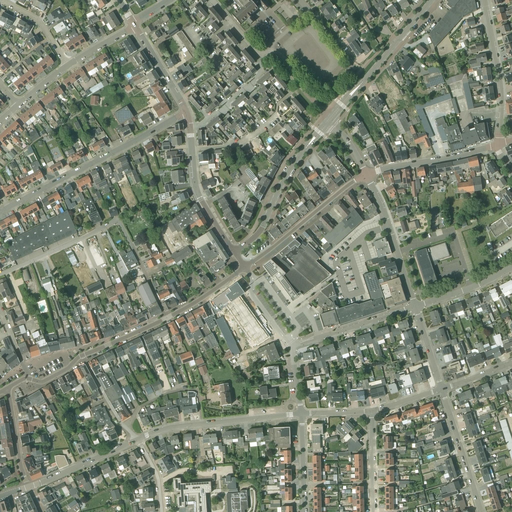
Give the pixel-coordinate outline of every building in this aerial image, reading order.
[(31,6),(37,9),(42,0),(41,0),(33,0),(34,0),(31,6)] [(42,0),(37,9),(43,12),(46,6),(48,8),(51,2),(48,1),(47,3),(42,0)] [(107,4),(103,0),(101,0),(96,4),(98,7),(95,9),(97,12),(103,8),(103,7),(107,4)] [(233,0),(241,9),(232,16),(240,25),(247,20),(251,24),(255,21),(252,18),(251,16),(258,10),(256,6),(259,3),(266,11),(269,8),(270,7),(267,5),(269,3),(266,0),(233,0)] [(367,17),(370,22),(378,17),(376,14),(375,15),(371,9),(367,0),(360,0),(364,8),(362,10),(364,13),(363,14),(366,17),(367,17)] [(382,2),(381,0),(378,0),(377,0),(379,3),(377,4),(374,0),(372,2),(376,9),(380,15),(385,22),(390,19),(385,11),(383,13),(382,11),(383,11),(383,9),(386,7),(382,2)] [(398,0),(397,1),(403,10),(409,6),(405,0),(398,0)] [(460,0),(454,8),(453,7),(451,8),(429,35),(433,44),(434,49),(462,19),(477,11),(474,0),(460,0)] [(460,0),(445,0),(448,3),(447,5),(451,8),(453,7),(454,8),(460,0)] [(332,18),(333,20),(337,17),(330,8),(333,6),(330,2),(319,10),(322,14),(323,13),(325,16),(324,17),(327,21),(332,18)] [(203,10),(202,9),(200,7),(198,4),(194,7),(197,10),(194,12),(197,15),(203,10)] [(392,17),(397,14),(395,10),(393,6),(387,9),(392,17)] [(504,10),(503,8),(495,10),(495,11),(495,12),(495,13),(496,13),(496,16),(505,14),(505,13),(511,10),(511,7),(504,10)] [(212,8),(211,9),(206,13),(208,16),(209,17),(211,15),(214,17),(217,14),(212,8)] [(58,9),(46,17),(50,22),(53,20),(55,23),(63,18),(64,17),(66,16),(64,13),(61,14),(58,9)] [(0,21),(4,24),(9,16),(3,14),(5,11),(2,10),(0,13),(0,21)] [(206,13),(204,12),(203,10),(197,15),(200,19),(202,16),(205,19),(208,16),(206,13)] [(498,23),(507,20),(506,17),(511,14),(511,12),(511,10),(505,13),(505,14),(496,16),(498,23)] [(112,13),(104,18),(101,20),(105,25),(106,25),(115,19),(112,13)] [(216,25),(221,21),(222,20),(217,14),(214,17),(216,20),(213,22),(214,23),(216,25)] [(166,15),(144,30),(148,35),(156,30),(160,27),(160,26),(169,20),(166,15)] [(14,19),(9,16),(4,24),(10,27),(9,29),(12,30),(18,18),(15,17),(14,19)] [(336,33),(339,31),(341,30),(342,31),(346,29),(344,25),(342,26),(341,25),(346,21),(345,20),(343,17),(338,21),(331,26),(336,33)] [(21,20),(18,18),(12,30),(14,31),(15,29),(21,32),(25,24),(20,21),(21,20)] [(467,20),(468,27),(475,25),(474,18),(467,20)] [(119,25),(115,19),(106,25),(109,31),(119,25)] [(60,31),(62,35),(68,32),(62,22),(53,28),(57,33),(60,31)] [(210,31),(213,34),(219,29),(216,25),(214,23),(210,26),(213,29),(210,31)] [(31,25),(30,27),(25,24),(21,32),(26,35),(27,33),(30,34),(31,33),(34,26),(31,25)] [(511,24),(508,25),(508,26),(502,27),(499,28),(500,31),(500,32),(501,33),(501,34),(510,32),(509,28),(511,28),(511,24)] [(86,32),(91,40),(98,36),(99,38),(101,36),(98,30),(97,31),(95,27),(86,32)] [(102,27),(98,30),(101,36),(106,33),(102,27)] [(174,27),(167,32),(171,38),(174,36),(173,35),(177,33),(176,31),(174,27)] [(74,29),(71,30),(80,46),(85,43),(81,35),(78,36),(76,34),(74,29)] [(472,34),(473,38),(482,36),(481,35),(482,35),(482,32),(481,32),(480,29),(473,30),(473,29),(464,31),(465,36),(472,34)] [(73,40),(70,41),(74,49),(80,46),(71,30),(68,31),(71,37),(73,40)] [(153,39),(155,41),(158,39),(159,40),(167,36),(165,32),(160,35),(158,31),(152,36),(152,37),(153,39)] [(228,32),(227,33),(222,37),(224,40),(225,40),(228,38),(230,41),(233,38),(228,32)] [(40,38),(38,39),(36,36),(33,37),(31,33),(30,34),(26,42),(29,49),(32,47),(33,47),(42,41),(40,38)] [(222,37),(219,33),(213,39),(216,42),(219,40),(221,43),(224,40),(222,37)] [(511,38),(511,39),(511,36),(502,39),(504,45),(511,42),(511,38)] [(126,49),(133,44),(129,38),(122,42),(126,49)] [(238,44),(233,38),(230,41),(232,43),(230,45),(230,46),(232,49),(238,44)] [(357,58),(363,53),(365,56),(370,51),(364,42),(361,45),(357,39),(349,45),(357,58)] [(69,52),(74,49),(70,41),(64,45),(69,52)] [(480,51),(484,50),(483,43),(475,45),(476,48),(468,49),(469,53),(476,52),(477,52),(480,52),(480,51)] [(137,51),(133,44),(126,49),(130,55),(137,51)] [(43,48),(41,45),(35,50),(37,53),(40,51),(43,48)] [(235,52),(234,51),(232,49),(230,46),(227,49),(229,52),(226,54),(229,57),(235,52)] [(426,52),(419,46),(414,53),(420,58),(426,52)] [(249,56),(244,50),(238,56),(241,58),(241,59),(244,57),(246,59),(249,56)] [(189,53),(188,51),(184,54),(186,57),(184,58),(186,62),(193,58),(191,55),(189,53)] [(148,62),(142,52),(132,58),(138,67),(139,68),(148,62)] [(235,59),(237,61),(239,60),(241,58),(238,56),(235,52),(229,57),(232,61),(235,59)] [(107,59),(104,54),(99,57),(103,64),(106,62),(108,65),(112,63),(109,57),(107,59)] [(469,62),(470,69),(472,68),(476,68),(480,67),(481,67),(480,63),(487,62),(485,54),(475,56),(476,60),(469,62)] [(42,60),(48,67),(53,63),(48,56),(42,60)] [(181,62),(177,56),(166,62),(170,68),(181,62)] [(255,62),(249,56),(246,59),(248,62),(246,64),(249,67),(251,65),(253,63),(255,62)] [(401,67),(407,73),(408,72),(412,67),(413,66),(412,65),(414,63),(406,56),(404,59),(403,58),(401,61),(399,64),(402,65),(401,67)] [(99,57),(94,60),(100,70),(103,69),(100,65),(103,64),(99,57)] [(8,60),(5,62),(0,66),(0,70),(3,73),(11,66),(12,68),(18,63),(16,60),(11,65),(10,63),(11,63),(8,60)] [(43,71),(48,67),(42,60),(38,64),(43,71)] [(94,60),(89,63),(93,70),(96,68),(98,72),(100,70),(94,60)] [(144,73),(152,68),(148,62),(139,68),(138,67),(129,73),(132,77),(140,73),(139,71),(142,70),(144,73)] [(90,71),(93,70),(89,63),(84,66),(90,76),(92,75),(90,71)] [(38,75),(43,71),(38,64),(33,68),(38,75)] [(172,76),(176,82),(183,77),(181,74),(183,73),(191,69),(188,65),(182,70),(180,66),(173,71),(175,74),(172,76)] [(250,76),(251,76),(256,71),(251,65),(249,67),(248,68),(250,70),(247,73),(250,76)] [(396,65),(387,69),(390,76),(395,74),(398,81),(403,79),(396,65)] [(33,79),(38,75),(33,68),(28,72),(33,79)] [(481,69),(478,70),(477,71),(476,71),(477,77),(479,76),(482,76),(491,75),(490,68),(481,69)] [(89,80),(88,78),(81,69),(76,72),(80,78),(85,84),(87,83),(89,80)] [(237,77),(239,76),(242,73),(239,70),(236,72),(234,69),(231,72),(236,78),(237,77)] [(159,79),(154,71),(146,76),(141,79),(133,83),(135,86),(148,79),(150,84),(157,80),(159,79)] [(28,83),(33,79),(28,72),(23,76),(28,83)] [(80,78),(76,72),(72,75),(78,85),(81,83),(78,80),(80,78)] [(227,80),(230,83),(230,84),(233,81),(235,80),(236,78),(231,72),(227,75),(230,78),(227,80)] [(444,83),(441,73),(438,74),(438,72),(423,77),(425,85),(429,83),(430,88),(444,83)] [(239,76),(241,78),(244,82),(250,76),(247,73),(245,75),(243,73),(242,73),(239,76)] [(274,79),(270,74),(269,73),(263,78),(266,81),(268,79),(270,82),(271,81),(274,79)] [(459,82),(462,81),(467,80),(466,74),(457,76),(459,82)] [(72,75),(67,78),(71,85),(74,83),(76,86),(78,85),(72,75)] [(491,75),(482,76),(479,76),(480,83),(492,81),(491,75)] [(28,83),(23,76),(18,80),(23,87),(28,83)] [(282,82),(277,76),(274,79),(271,81),(274,84),(277,82),(279,85),(282,82)] [(62,82),(69,91),(72,90),(69,86),(71,85),(67,78),(62,82)] [(177,85),(181,91),(188,87),(186,83),(190,81),(188,78),(181,82),(180,83),(177,85)] [(257,83),(258,85),(260,87),(260,86),(262,89),(265,87),(265,86),(263,84),(266,81),(263,78),(257,83)] [(18,91),(23,87),(18,80),(13,84),(18,91)] [(149,88),(156,99),(163,95),(160,90),(162,88),(162,87),(162,86),(161,84),(159,83),(159,82),(157,83),(156,81),(157,80),(150,84),(149,85),(150,87),(149,88)] [(232,93),(235,90),(238,87),(233,81),(230,84),(230,83),(229,84),(231,87),(229,89),(232,93)] [(101,82),(95,86),(97,91),(103,87),(101,82)] [(288,88),(282,82),(279,85),(281,87),(278,90),(279,90),(281,93),(288,88)] [(223,89),(220,86),(218,88),(215,85),(212,88),(217,95),(221,92),(223,89)] [(97,91),(95,86),(89,90),(91,94),(97,91)] [(226,98),(232,93),(229,89),(227,86),(223,89),(221,92),(226,98)] [(58,87),(54,90),(58,96),(61,95),(63,98),(65,96),(58,87)] [(265,87),(262,89),(258,92),(261,96),(262,96),(264,98),(266,96),(267,95),(265,93),(268,90),(267,89),(265,87)] [(488,88),(488,87),(482,88),(483,91),(481,91),(482,96),(485,95),(494,94),(493,87),(488,88)] [(209,91),(211,94),(208,96),(211,100),(214,97),(217,95),(212,88),(209,91)] [(54,90),(49,94),(56,103),(58,102),(56,98),(58,96),(54,90)] [(278,96),(276,98),(278,102),(284,96),(281,93),(279,90),(277,92),(276,90),(273,93),(275,94),(276,93),(278,96)] [(49,94),(45,97),(52,106),(56,103),(49,94)] [(188,99),(193,105),(197,102),(195,99),(197,97),(195,94),(188,99)] [(490,101),(494,101),(494,94),(485,95),(486,98),(484,98),(484,103),(490,102),(490,101)] [(163,95),(156,99),(159,103),(149,109),(152,114),(155,119),(158,117),(159,118),(164,115),(165,115),(164,114),(165,113),(166,114),(166,113),(169,111),(166,107),(169,105),(163,95)] [(243,95),(240,98),(237,100),(240,103),(243,101),(245,104),(246,103),(248,101),(243,95)] [(269,104),(267,102),(269,99),(266,96),(264,98),(260,101),(266,107),(269,104)] [(380,104),(382,102),(377,96),(372,100),(381,110),(382,109),(381,108),(383,106),(380,104)] [(40,100),(47,110),(48,109),(49,110),(51,111),(54,109),(52,106),(45,97),(40,100)] [(210,105),(213,109),(219,104),(218,102),(214,97),(211,100),(213,103),(210,105)] [(252,98),(248,101),(246,103),(249,107),(252,104),(254,107),(254,106),(257,104),(253,99),(252,98)] [(299,104),(294,98),(288,104),(291,106),(290,106),(291,107),(294,105),(296,107),(299,104)] [(452,99),(451,100),(455,115),(459,114),(454,98),(452,99)] [(237,100),(231,105),(234,109),(236,111),(239,109),(240,108),(238,106),(240,103),(237,100)] [(285,100),(282,103),(279,106),(282,109),(285,107),(287,109),(290,106),(291,106),(288,104),(285,100)] [(369,106),(376,114),(381,110),(372,100),(369,103),(371,104),(369,106)] [(257,110),(260,107),(262,110),(266,107),(260,101),(257,104),(254,106),(257,110)] [(197,102),(193,105),(199,111),(202,108),(205,106),(205,105),(202,102),(199,104),(197,102)] [(37,103),(33,107),(38,113),(40,111),(43,114),(45,112),(37,103)] [(305,110),(299,104),(296,107),(298,110),(296,112),(296,113),(299,116),(305,110)] [(415,106),(418,114),(424,112),(422,109),(420,104),(415,106)] [(202,108),(207,114),(213,109),(210,105),(208,107),(205,105),(205,106),(202,108)] [(28,111),(36,120),(37,121),(39,119),(35,115),(38,113),(33,107),(28,111)] [(119,125),(133,117),(126,107),(113,115),(119,125)] [(148,116),(152,114),(149,109),(143,113),(144,115),(140,118),(144,126),(151,122),(148,116)] [(233,114),(236,118),(238,120),(241,118),(242,117),(240,115),(242,112),(239,109),(236,111),(233,114)] [(408,128),(412,126),(414,125),(421,122),(418,117),(411,120),(412,121),(408,123),(406,118),(408,117),(404,109),(391,116),(401,135),(407,132),(409,137),(412,136),(408,128)] [(34,121),(36,120),(28,111),(24,114),(29,120),(31,118),(34,121)] [(301,119),(299,116),(296,113),(293,116),(295,119),(293,121),(295,124),(301,119)] [(26,122),(29,120),(24,114),(19,118),(27,127),(29,126),(26,122)] [(348,121),(354,128),(357,126),(360,130),(359,131),(362,138),(369,134),(358,116),(356,118),(354,116),(348,121)] [(218,117),(212,122),(215,126),(218,123),(220,126),(220,125),(223,123),(218,117)] [(449,131),(446,124),(443,117),(435,120),(438,127),(442,125),(443,128),(444,131),(445,134),(446,137),(448,140),(447,140),(449,145),(451,153),(465,149),(462,141),(458,126),(454,127),(455,129),(449,131)] [(244,126),(241,124),(244,121),(241,118),(238,120),(235,123),(240,129),(244,126)] [(301,125),(303,128),(307,125),(302,120),(301,119),(295,124),(298,127),(301,125)] [(472,121),(475,128),(474,128),(474,129),(480,144),(486,142),(490,141),(487,123),(484,124),(482,124),(480,124),(478,125),(476,119),(472,121)] [(232,126),(228,121),(226,120),(223,123),(220,125),(223,129),(226,126),(228,129),(229,128),(232,126)] [(23,131),(15,122),(11,126),(16,131),(18,129),(21,132),(23,131)] [(212,122),(210,124),(206,127),(207,129),(209,131),(211,133),(215,130),(212,128),(215,126),(212,122)] [(229,128),(232,132),(235,129),(237,132),(240,129),(235,123),(232,126),(229,128)] [(183,131),(182,128),(183,127),(182,126),(182,125),(182,124),(173,126),(174,129),(167,130),(167,133),(172,132),(172,135),(180,134),(180,131),(183,131)] [(117,134),(121,133),(123,137),(131,133),(127,126),(123,128),(121,125),(114,129),(117,134)] [(16,131),(11,126),(6,130),(11,136),(14,138),(17,142),(19,140),(16,137),(16,136),(14,133),(16,131)] [(417,136),(412,126),(408,128),(412,136),(416,144),(423,141),(426,149),(431,147),(428,139),(426,136),(425,133),(425,132),(417,136)] [(95,129),(91,131),(93,135),(94,137),(95,138),(99,136),(95,129)] [(206,130),(200,131),(198,131),(198,139),(203,139),(203,135),(206,135),(206,134),(209,131),(207,129),(206,130)] [(480,144),(474,129),(469,131),(468,129),(463,130),(464,132),(460,133),(462,141),(465,149),(480,144)] [(11,136),(6,130),(2,133),(7,139),(11,136)] [(39,138),(39,137),(35,130),(27,135),(32,142),(39,138)] [(286,141),(293,146),(297,141),(290,135),(288,138),(283,132),(281,134),(286,140),(286,141)] [(7,139),(2,133),(0,135),(0,141),(5,147),(7,145),(10,143),(7,140),(7,139)] [(170,150),(169,146),(181,146),(180,138),(170,138),(171,142),(161,143),(162,151),(170,150)] [(96,143),(99,149),(105,146),(104,144),(106,143),(104,139),(96,143)] [(199,145),(199,147),(207,146),(207,142),(203,142),(203,139),(198,139),(199,145)] [(270,149),(269,152),(280,161),(284,157),(279,153),(280,152),(275,146),(277,145),(274,141),(268,145),(271,149),(270,149)] [(389,150),(385,142),(381,144),(389,164),(394,162),(389,150)] [(94,152),(99,149),(96,143),(88,147),(90,151),(92,150),(94,152)] [(147,154),(154,151),(155,153),(159,151),(156,145),(152,147),(151,143),(144,147),(147,154)] [(407,160),(406,152),(405,147),(401,148),(401,145),(396,146),(397,148),(400,148),(402,161),(407,160)] [(383,163),(380,155),(376,148),(373,150),(371,146),(366,149),(374,167),(383,163)] [(22,152),(25,157),(33,152),(30,147),(22,152)] [(333,152),(330,147),(326,149),(322,152),(328,158),(329,160),(334,167),(337,172),(340,176),(345,183),(347,181),(349,179),(352,177),(340,164),(342,162),(337,155),(336,156),(333,152)] [(417,158),(416,151),(414,148),(408,149),(410,159),(417,158)] [(281,162),(280,161),(269,152),(264,149),(262,151),(269,157),(267,160),(269,162),(272,165),(278,168),(281,162)] [(12,150),(8,154),(12,158),(16,155),(12,150)] [(74,151),(75,154),(78,160),(84,157),(83,155),(85,154),(83,150),(77,153),(75,150),(74,151)] [(141,158),(137,151),(130,154),(135,165),(140,163),(138,159),(141,158)] [(330,169),(334,167),(329,160),(328,158),(322,152),(322,151),(317,156),(324,162),(325,161),(330,169)] [(171,159),(171,166),(179,165),(179,162),(182,162),(182,155),(177,155),(177,152),(166,153),(166,159),(171,159)] [(12,158),(8,154),(7,153),(5,155),(10,161),(13,159),(12,158)] [(72,163),(78,160),(75,154),(67,158),(69,162),(71,161),(72,163)] [(213,154),(199,156),(199,163),(208,162),(208,165),(214,164),(213,154)] [(118,160),(123,171),(127,169),(128,171),(130,170),(128,164),(124,157),(118,160)] [(472,178),(475,177),(474,171),(476,171),(476,173),(480,172),(479,166),(477,157),(468,159),(470,168),(472,178)] [(455,175),(457,181),(453,182),(453,184),(454,194),(458,193),(458,194),(465,193),(465,196),(475,194),(474,192),(472,179),(468,180),(468,182),(461,183),(459,176),(458,174),(463,173),(462,170),(470,168),(468,159),(452,163),(453,172),(454,172),(454,174),(455,175)] [(116,172),(112,174),(112,175),(116,183),(120,181),(120,180),(123,179),(121,175),(120,176),(119,174),(120,173),(120,172),(123,171),(118,160),(112,163),(116,172)] [(54,165),(57,171),(63,168),(62,166),(64,165),(62,161),(54,165)] [(498,171),(492,162),(491,163),(490,161),(483,164),(486,171),(489,170),(491,175),(492,175),(493,176),(495,175),(497,178),(501,176),(498,171)] [(139,166),(142,173),(149,170),(146,163),(139,166)] [(245,170),(248,167),(245,163),(238,169),(241,172),(244,169),(245,170)] [(449,173),(450,172),(453,172),(452,163),(444,164),(446,173),(449,173)] [(444,164),(436,166),(438,175),(446,173),(444,164)] [(51,174),(57,171),(54,165),(50,167),(46,169),(48,173),(50,172),(51,174)] [(106,174),(107,178),(112,175),(112,174),(108,165),(102,168),(105,175),(106,174)] [(263,177),(260,182),(260,183),(259,184),(267,188),(270,182),(271,181),(278,169),(278,168),(272,165),(265,178),(263,177)] [(438,175),(436,166),(428,167),(431,180),(438,178),(438,175)] [(31,168),(34,173),(37,180),(43,177),(39,171),(37,167),(35,168),(34,167),(31,168)] [(334,174),(336,178),(333,181),(338,188),(345,183),(340,176),(337,172),(334,167),(330,169),(329,170),(326,172),(327,173),(328,175),(330,177),(334,174)] [(260,183),(260,182),(258,180),(249,168),(245,171),(252,181),(246,186),(253,194),(259,201),(260,201),(260,202),(260,201),(261,201),(261,200),(261,199),(262,198),(264,195),(264,194),(265,193),(265,192),(266,192),(266,191),(266,190),(267,189),(267,188),(259,184),(260,183)] [(417,169),(418,177),(421,177),(425,176),(424,168),(417,169)] [(26,186),(32,183),(28,176),(27,173),(24,169),(22,170),(24,174),(25,178),(23,179),(26,186)] [(140,183),(138,179),(138,177),(135,169),(131,171),(134,178),(135,180),(136,184),(140,183)] [(403,184),(404,188),(404,189),(408,189),(408,187),(411,187),(410,183),(408,169),(401,170),(401,171),(402,176),(403,184)] [(99,179),(95,170),(90,173),(97,190),(98,191),(101,190),(108,187),(104,180),(101,181),(99,179)] [(174,179),(174,184),(184,183),(183,176),(182,176),(182,171),(171,172),(172,179),(174,179)] [(301,171),(297,178),(296,178),(301,183),(313,199),(312,199),(316,206),(322,201),(317,195),(316,193),(313,188),(310,185),(301,171)] [(315,171),(310,174),(317,185),(322,182),(321,180),(320,178),(317,180),(316,178),(318,176),(315,171)] [(402,176),(401,171),(393,173),(394,181),(395,181),(395,184),(401,183),(400,176),(402,176)] [(384,181),(385,185),(387,185),(388,188),(385,189),(389,196),(396,192),(393,186),(394,185),(394,183),(390,172),(381,174),(384,181)] [(28,176),(32,183),(37,180),(34,173),(28,176)] [(246,174),(239,179),(243,186),(251,181),(246,174)] [(317,185),(310,174),(306,177),(309,182),(311,181),(313,183),(310,185),(313,188),(317,185)] [(330,177),(328,175),(325,177),(321,180),(322,182),(325,186),(331,194),(338,188),(333,181),(330,177)] [(93,186),(87,176),(81,179),(85,188),(88,186),(89,188),(93,186)] [(15,178),(21,189),(26,186),(23,179),(20,181),(18,177),(15,178)] [(481,177),(475,178),(475,177),(472,178),(472,179),(474,192),(482,191),(481,177)] [(215,178),(213,179),(201,183),(204,190),(219,184),(217,179),(216,178),(215,178)] [(496,191),(507,184),(503,178),(498,182),(496,179),(487,185),(489,188),(493,185),(495,189),(496,191)] [(81,179),(75,182),(80,193),(84,191),(83,189),(85,188),(81,179)] [(11,194),(17,191),(11,181),(9,182),(11,185),(8,187),(11,194)] [(3,185),(0,187),(6,197),(11,194),(8,187),(6,184),(3,186),(3,185)] [(166,194),(169,193),(174,192),(172,184),(164,186),(166,194)] [(80,200),(79,198),(79,197),(75,190),(72,191),(69,185),(63,189),(68,198),(69,200),(72,198),(69,194),(72,192),(75,196),(74,197),(77,202),(80,200)] [(325,186),(316,193),(317,195),(322,201),(331,194),(325,186)] [(500,199),(504,197),(508,203),(511,200),(511,193),(510,194),(508,191),(507,192),(505,189),(498,194),(500,199)] [(368,214),(375,210),(377,209),(370,199),(372,198),(368,192),(367,193),(366,191),(363,190),(359,193),(360,195),(357,197),(367,213),(368,214)] [(51,195),(57,206),(59,205),(57,201),(60,199),(57,192),(51,195)] [(186,192),(181,194),(181,193),(173,196),(174,197),(171,198),(172,201),(170,202),(171,205),(188,199),(186,192)] [(288,194),(284,196),(284,197),(287,200),(286,201),(287,203),(288,202),(290,204),(299,198),(295,192),(289,196),(288,194)] [(355,209),(355,210),(357,212),(359,210),(357,207),(359,206),(349,192),(344,196),(352,206),(355,209)] [(169,193),(166,194),(159,195),(160,202),(165,201),(164,199),(170,198),(169,193)] [(57,206),(51,195),(46,198),(50,205),(52,204),(54,208),(54,207),(56,211),(59,210),(57,206)] [(225,196),(217,201),(223,210),(222,211),(234,231),(242,226),(238,221),(231,208),(232,208),(225,196)] [(46,198),(40,201),(46,211),(48,210),(46,207),(50,205),(46,198)] [(68,198),(64,200),(69,209),(76,205),(74,201),(71,203),(69,200),(68,198)] [(303,204),(309,212),(315,207),(309,201),(307,203),(305,201),(303,198),(300,200),(303,204)] [(91,199),(84,202),(81,203),(84,208),(88,206),(89,207),(93,205),(91,199)] [(256,202),(250,199),(249,199),(248,199),(247,203),(243,211),(244,211),(240,220),(238,221),(242,226),(245,227),(247,223),(248,224),(253,213),(252,212),(256,202)] [(345,219),(355,210),(355,209),(352,206),(347,210),(339,201),(334,206),(345,219)] [(39,219),(37,216),(38,215),(36,212),(39,211),(35,204),(30,207),(33,214),(35,217),(37,221),(39,219)] [(181,231),(185,229),(189,227),(203,218),(195,204),(170,221),(171,222),(176,232),(177,233),(181,231)] [(299,208),(305,215),(309,212),(303,204),(299,208)] [(402,206),(403,209),(396,211),(399,218),(407,215),(406,209),(410,208),(408,204),(402,206)] [(28,216),(31,215),(33,214),(30,207),(24,210),(28,216)] [(294,212),(300,219),(305,215),(299,208),(294,212)] [(24,210),(19,212),(24,223),(27,222),(25,218),(28,216),(24,210)] [(357,212),(355,210),(345,219),(335,228),(330,232),(323,238),(333,249),(343,239),(349,234),(363,221),(362,219),(359,216),(359,215),(357,212)] [(378,215),(376,211),(375,210),(368,214),(371,219),(378,215)] [(67,211),(63,213),(45,222),(54,242),(76,232),(67,211)] [(101,221),(96,211),(87,215),(92,225),(97,223),(101,221)] [(290,215),(296,223),(300,219),(294,212),(290,215)] [(488,227),(486,228),(488,232),(490,230),(495,238),(511,226),(511,212),(489,228),(488,227)] [(363,221),(364,222),(371,219),(368,214),(367,213),(364,214),(365,217),(362,219),(363,221)] [(14,215),(8,218),(12,225),(17,222),(14,215)] [(285,219),(291,226),(296,223),(290,215),(285,219)] [(335,228),(323,216),(314,225),(320,231),(324,227),(330,232),(335,228)] [(282,224),(281,224),(277,219),(275,217),(275,218),(275,217),(269,233),(270,234),(274,240),(282,234),(287,230),(282,224)] [(12,225),(8,218),(3,221),(7,228),(12,225)] [(203,218),(189,227),(190,229),(194,227),(194,226),(196,225),(199,229),(206,224),(203,218)] [(282,224),(287,230),(291,226),(285,219),(281,223),(282,224)] [(400,222),(404,233),(417,229),(414,222),(408,223),(407,220),(400,222)] [(32,251),(54,242),(45,222),(24,233),(32,251)] [(320,231),(314,225),(309,229),(318,238),(322,234),(320,231)] [(314,238),(307,230),(303,234),(310,242),(307,245),(313,251),(320,258),(323,255),(316,248),(319,245),(313,239),(314,238)] [(205,245),(210,242),(216,239),(213,235),(210,231),(192,242),(197,250),(205,245)] [(13,260),(32,251),(24,233),(13,240),(10,241),(6,243),(12,257),(13,260)] [(303,296),(315,287),(321,283),(332,275),(316,262),(320,258),(307,245),(299,237),(279,254),(278,253),(271,260),(286,274),(284,276),(302,295),(303,296)] [(327,254),(333,249),(323,238),(320,241),(324,245),(322,248),(327,254)] [(373,242),(374,247),(378,258),(384,256),(386,256),(392,254),(386,238),(373,242)] [(217,252),(218,255),(221,253),(219,251),(222,249),(216,239),(210,242),(212,246),(214,245),(216,249),(213,250),(215,253),(217,252)] [(151,250),(148,243),(141,246),(144,252),(147,251),(148,254),(149,254),(150,258),(153,257),(157,255),(155,251),(154,251),(154,249),(151,250)] [(450,257),(445,243),(414,253),(425,285),(437,281),(432,267),(437,264),(437,261),(450,257)] [(224,264),(226,263),(224,261),(222,262),(218,255),(217,252),(215,253),(213,250),(209,253),(205,245),(197,250),(196,251),(205,265),(212,276),(216,273),(215,272),(224,265),(224,264)] [(171,258),(174,262),(175,264),(177,267),(183,263),(181,260),(192,254),(187,247),(177,253),(176,252),(170,256),(171,258)] [(224,261),(229,259),(222,249),(219,251),(221,253),(218,255),(222,262),(224,261)] [(98,250),(92,252),(96,265),(102,264),(98,250)] [(131,252),(126,255),(124,252),(119,255),(128,271),(131,270),(130,266),(137,263),(131,252)] [(149,269),(157,265),(155,261),(164,257),(162,253),(160,254),(157,255),(153,257),(153,259),(146,262),(149,269)] [(385,261),(384,256),(378,258),(371,261),(373,265),(379,263),(381,268),(385,267),(388,277),(377,280),(379,284),(397,278),(396,275),(398,274),(394,263),(392,264),(390,259),(385,261)] [(286,274),(271,260),(263,266),(272,279),(275,277),(293,301),(302,295),(284,276),(286,274)] [(445,271),(451,271),(451,267),(459,267),(459,260),(451,260),(451,266),(445,266),(445,271)] [(24,282),(30,280),(31,280),(27,269),(20,271),(24,282)] [(375,271),(363,275),(372,303),(381,300),(384,299),(379,284),(377,280),(375,271)] [(202,284),(205,288),(210,283),(204,275),(200,278),(198,276),(195,278),(200,285),(202,284)] [(399,278),(397,278),(379,284),(384,299),(387,309),(406,302),(399,278)] [(0,280),(0,283),(1,285),(0,284),(0,290),(1,292),(8,289),(6,283),(7,282),(5,279),(0,280)] [(89,295),(102,289),(99,282),(86,288),(89,295)] [(125,292),(121,282),(112,287),(117,296),(125,292)] [(179,305),(185,302),(181,294),(183,293),(179,286),(177,282),(169,286),(171,290),(173,294),(179,305)] [(46,294),(49,293),(51,292),(54,291),(53,288),(52,288),(51,283),(43,286),(46,294)] [(146,310),(150,318),(151,318),(156,316),(156,315),(157,315),(160,314),(159,314),(160,313),(161,313),(156,303),(156,302),(154,298),(154,297),(153,298),(153,297),(152,295),(152,294),(152,293),(151,293),(150,290),(149,289),(149,288),(148,286),(148,285),(147,284),(146,283),(136,288),(146,310)] [(185,283),(179,286),(183,293),(189,289),(185,283)] [(232,286),(210,302),(213,308),(212,309),(211,309),(213,316),(228,305),(238,298),(240,296),(243,294),(244,294),(243,293),(242,292),(242,291),(241,290),(240,289),(238,286),(238,285),(237,284),(236,283),(235,284),(232,286)] [(332,283),(324,288),(320,291),(321,292),(330,300),(336,298),(337,298),(332,283)] [(171,290),(169,286),(168,284),(163,287),(165,290),(156,294),(159,301),(163,299),(170,296),(168,291),(171,290)] [(499,287),(503,294),(509,291),(505,284),(499,287)] [(117,296),(112,287),(104,290),(108,299),(117,296)] [(3,299),(6,298),(7,301),(13,299),(12,295),(11,295),(8,289),(1,292),(3,299)] [(495,289),(488,292),(492,300),(498,297),(495,289)] [(324,328),(328,327),(328,328),(339,325),(335,310),(332,302),(330,300),(321,292),(313,301),(322,309),(324,314),(320,315),(324,328)] [(493,303),(492,300),(488,292),(483,294),(487,303),(484,304),(486,310),(488,314),(489,314),(491,313),(488,305),(493,303)] [(164,300),(160,302),(165,312),(170,309),(176,306),(179,305),(173,294),(170,296),(163,299),(164,300)] [(504,295),(501,296),(506,307),(510,305),(508,299),(506,300),(504,295)] [(506,307),(501,296),(498,298),(503,308),(506,307)] [(481,306),(478,297),(472,299),(475,307),(476,310),(481,308),(483,311),(486,310),(484,304),(481,306)] [(238,298),(228,305),(256,344),(257,345),(259,343),(266,339),(263,335),(264,334),(265,333),(262,330),(260,327),(260,328),(258,328),(257,326),(256,326),(254,323),(256,322),(252,317),(250,318),(249,315),(247,312),(248,312),(248,311),(244,306),(243,307),(241,304),(239,301),(240,301),(240,300),(238,298)] [(384,310),(381,300),(372,303),(371,303),(361,306),(356,308),(355,304),(349,306),(347,307),(343,308),(339,309),(336,298),(330,300),(332,302),(335,310),(339,325),(347,322),(355,319),(363,317),(364,317),(384,310)] [(466,301),(469,309),(475,307),(472,299),(466,301)] [(55,301),(61,317),(65,316),(60,300),(55,301)] [(41,313),(46,312),(43,301),(38,303),(41,313)] [(65,302),(69,311),(74,324),(74,325),(81,322),(79,316),(76,309),(75,308),(72,309),(69,301),(65,302)] [(135,319),(137,324),(150,318),(146,310),(139,314),(134,302),(130,304),(134,316),(135,319)] [(93,331),(93,332),(96,341),(101,339),(98,332),(97,328),(92,311),(91,310),(89,304),(88,303),(85,304),(83,305),(86,313),(87,313),(89,324),(82,326),(85,332),(87,332),(87,331),(89,331),(90,332),(93,331)] [(130,304),(129,303),(122,306),(124,310),(126,314),(123,315),(129,328),(137,324),(134,316),(130,304)] [(463,311),(461,303),(454,305),(457,313),(463,311)] [(18,315),(22,313),(18,305),(13,307),(16,315),(18,315)] [(448,307),(451,315),(452,316),(449,317),(450,321),(451,322),(453,322),(453,319),(455,318),(454,314),(457,313),(454,305),(448,307)] [(209,315),(205,306),(204,306),(198,309),(203,319),(207,317),(211,325),(212,325),(214,328),(216,327),(213,323),(209,315)] [(190,313),(198,328),(204,325),(202,320),(203,319),(198,309),(190,313)] [(129,328),(123,315),(126,314),(124,310),(118,312),(117,310),(114,311),(119,321),(120,325),(123,331),(129,328)] [(432,320),(439,317),(441,316),(440,313),(439,310),(429,313),(432,320)] [(12,312),(6,314),(10,323),(15,321),(15,320),(12,312)] [(112,320),(110,314),(109,312),(105,314),(107,319),(111,327),(114,335),(123,331),(120,325),(118,326),(118,325),(115,326),(114,324),(114,323),(112,323),(112,320)] [(198,328),(190,313),(185,316),(189,323),(186,324),(190,331),(193,338),(195,341),(195,343),(203,338),(203,337),(198,328)] [(443,320),(441,316),(439,317),(432,320),(434,326),(443,323),(443,320)] [(11,328),(17,326),(25,323),(23,317),(15,320),(15,321),(10,323),(11,328)] [(179,329),(182,327),(185,333),(186,332),(191,345),(195,343),(195,341),(193,338),(190,331),(186,324),(182,317),(175,321),(179,329)] [(221,317),(213,321),(234,358),(241,354),(221,317)] [(108,337),(114,335),(111,327),(107,319),(103,321),(104,325),(108,337)] [(392,334),(395,333),(401,331),(410,329),(409,325),(408,326),(407,321),(397,324),(398,328),(394,329),(393,329),(393,327),(390,328),(391,331),(392,334)] [(79,336),(82,345),(87,344),(87,343),(90,342),(88,334),(87,332),(85,332),(82,326),(81,322),(74,325),(77,333),(78,333),(79,336)] [(172,336),(175,344),(182,342),(178,333),(172,322),(167,325),(172,336)] [(77,346),(82,345),(79,336),(78,333),(77,333),(74,325),(74,324),(72,324),(77,346)] [(30,358),(39,355),(40,355),(37,346),(29,348),(26,340),(28,339),(26,333),(27,333),(24,325),(18,327),(20,331),(22,335),(30,358)] [(68,348),(71,348),(75,347),(70,329),(69,325),(66,326),(66,329),(64,330),(66,338),(68,348)] [(104,338),(108,337),(104,325),(100,327),(101,329),(102,333),(104,338)] [(160,338),(168,335),(165,327),(156,330),(160,338)] [(387,327),(381,329),(383,336),(389,334),(390,337),(392,344),(395,343),(392,334),(391,331),(389,332),(387,327)] [(446,331),(445,328),(435,331),(438,338),(448,334),(447,331),(446,331)] [(374,331),(376,338),(377,342),(384,340),(383,336),(381,329),(374,331)] [(40,355),(49,352),(45,341),(44,337),(41,330),(31,334),(33,338),(33,339),(37,338),(38,342),(35,342),(37,346),(40,355)] [(150,334),(153,341),(155,341),(160,338),(156,330),(150,334)] [(411,331),(403,334),(405,340),(413,337),(411,331)] [(90,343),(92,342),(96,341),(93,332),(88,334),(90,342),(90,343)] [(218,345),(211,333),(208,335),(203,338),(210,349),(215,347),(216,348),(219,346),(218,345)] [(160,358),(156,348),(153,342),(154,342),(153,341),(150,334),(142,337),(153,361),(160,358)] [(366,346),(373,344),(371,339),(369,334),(363,336),(366,346)] [(448,334),(438,338),(440,344),(446,342),(447,345),(451,344),(457,342),(456,339),(450,341),(448,334)] [(502,344),(506,354),(511,351),(511,349),(508,340),(502,342),(501,339),(501,338),(500,334),(496,335),(500,345),(502,344)] [(23,361),(28,359),(30,358),(22,335),(15,338),(21,356),(23,361)] [(60,350),(63,349),(68,348),(66,338),(64,338),(63,335),(59,336),(60,339),(58,340),(60,350)] [(356,338),(357,342),(359,348),(366,346),(363,336),(356,338)] [(7,337),(2,340),(6,349),(0,352),(0,355),(1,357),(7,366),(10,370),(19,363),(17,359),(12,346),(11,346),(7,337)] [(398,352),(401,351),(407,349),(407,346),(415,343),(413,337),(405,340),(403,341),(403,343),(405,347),(397,349),(398,352)] [(49,352),(60,350),(58,340),(57,338),(54,339),(47,340),(45,341),(46,343),(49,352)] [(145,352),(139,338),(134,341),(137,349),(136,350),(138,355),(145,352)] [(348,352),(355,350),(353,344),(351,340),(345,342),(348,352)] [(129,353),(133,362),(137,361),(132,351),(136,350),(137,349),(134,341),(125,345),(129,353)] [(338,344),(339,349),(342,356),(342,355),(348,354),(348,352),(345,342),(338,344)] [(265,355),(268,363),(279,358),(274,343),(255,351),(258,358),(259,358),(260,359),(264,358),(263,356),(265,355)] [(495,358),(491,350),(490,346),(484,348),(483,345),(482,343),(479,344),(482,352),(484,351),(488,361),(495,358)] [(125,345),(120,347),(124,356),(123,357),(125,361),(128,359),(132,368),(135,367),(133,362),(129,353),(125,345)] [(330,358),(336,356),(335,350),(333,345),(326,347),(330,358)] [(124,356),(120,347),(114,350),(118,359),(123,357),(124,356)] [(325,375),(329,374),(328,369),(325,361),(330,359),(330,358),(326,347),(320,349),(321,355),(319,355),(320,360),(323,368),(325,375)] [(441,350),(444,356),(451,354),(450,351),(452,350),(451,347),(441,350)] [(491,350),(495,358),(501,356),(498,348),(491,350)] [(407,349),(401,351),(402,353),(404,352),(406,359),(418,355),(416,349),(408,351),(407,349)] [(115,381),(124,377),(119,368),(114,370),(110,362),(115,360),(111,351),(103,355),(107,364),(111,371),(115,381)] [(179,356),(179,357),(181,364),(182,364),(182,365),(193,360),(194,360),(190,352),(190,351),(179,355),(179,356)] [(223,355),(226,360),(227,360),(233,357),(233,356),(230,351),(223,355)] [(483,363),(479,353),(477,354),(477,353),(474,352),(472,353),(473,357),(476,365),(483,363)] [(302,354),(304,362),(313,360),(312,353),(302,354)] [(451,354),(444,356),(446,363),(455,360),(454,357),(453,358),(451,354)] [(123,405),(136,399),(132,392),(129,386),(120,390),(115,381),(111,371),(107,364),(103,355),(95,359),(104,376),(105,375),(112,386),(120,399),(123,405)] [(407,362),(409,361),(410,364),(403,366),(404,369),(413,366),(412,364),(420,361),(418,355),(406,359),(407,362)] [(10,370),(7,366),(1,357),(0,357),(0,375),(1,377),(10,370)] [(467,360),(470,368),(476,365),(473,357),(467,360)] [(95,359),(89,362),(88,363),(91,369),(95,376),(97,380),(104,376),(95,359)] [(238,370),(236,363),(234,360),(228,363),(233,372),(238,370)] [(318,368),(323,368),(320,360),(319,360),(319,362),(310,363),(311,367),(304,367),(305,373),(304,373),(304,374),(304,375),(305,376),(314,375),(313,375),(319,374),(318,368)] [(461,369),(459,363),(459,362),(449,365),(450,367),(447,368),(449,374),(459,372),(458,370),(461,369)] [(128,375),(128,374),(122,363),(118,365),(119,368),(124,377),(128,375)] [(97,388),(84,365),(79,367),(84,377),(87,384),(93,396),(95,399),(101,396),(96,389),(97,388)] [(199,368),(201,375),(207,373),(205,366),(199,368)] [(269,381),(269,380),(280,379),(278,366),(262,368),(264,382),(269,381)] [(79,367),(73,370),(73,371),(80,385),(84,383),(85,385),(87,384),(84,377),(79,367)] [(423,369),(414,372),(414,373),(409,374),(412,385),(418,383),(418,384),(419,384),(418,384),(420,383),(420,384),(421,383),(422,382),(422,383),(427,381),(423,369)] [(70,373),(64,376),(67,382),(69,386),(71,390),(75,388),(80,385),(73,371),(70,373)] [(395,375),(397,379),(399,386),(404,385),(405,387),(412,385),(409,374),(405,376),(404,372),(399,373),(395,375)] [(105,375),(104,376),(97,380),(103,391),(108,388),(112,386),(105,375)] [(310,389),(310,391),(320,390),(320,387),(315,388),(314,384),(321,383),(321,379),(326,379),(325,375),(313,377),(314,381),(307,382),(308,389),(310,389)] [(56,383),(55,381),(52,383),(49,384),(52,390),(55,389),(56,391),(60,388),(63,394),(71,390),(69,386),(66,387),(64,384),(67,382),(64,376),(57,380),(58,382),(56,383)] [(505,377),(499,380),(503,389),(504,393),(510,391),(509,388),(511,386),(509,378),(506,379),(505,377)] [(376,385),(379,397),(385,396),(384,388),(386,388),(386,384),(384,379),(381,380),(382,383),(376,385)] [(503,389),(499,380),(493,382),(494,384),(491,385),(494,393),(503,389)] [(162,388),(158,381),(151,384),(154,392),(162,388)] [(398,392),(394,381),(392,382),(392,385),(389,386),(388,384),(386,384),(386,388),(388,393),(390,392),(391,394),(398,392)] [(369,389),(372,399),(379,397),(376,385),(371,386),(371,385),(369,386),(368,383),(365,384),(367,390),(369,389)] [(52,390),(49,384),(42,389),(43,392),(47,399),(55,395),(52,390)] [(221,395),(230,394),(228,384),(212,387),(213,391),(220,389),(221,395)] [(332,401),(332,402),(342,402),(342,393),(340,393),(335,393),(335,387),(333,387),(333,384),(327,384),(327,401),(332,401)] [(357,393),(358,401),(365,400),(364,391),(367,390),(365,384),(361,384),(361,388),(356,388),(357,393)] [(488,386),(488,384),(481,386),(485,396),(490,394),(491,397),(495,396),(494,393),(491,385),(488,386)] [(103,391),(111,404),(120,399),(112,386),(108,388),(103,391)] [(267,395),(268,399),(277,398),(276,389),(267,390),(267,386),(259,387),(260,396),(267,395)] [(481,386),(475,389),(476,391),(474,392),(476,399),(485,396),(481,386)] [(150,387),(145,390),(147,396),(153,393),(150,387)] [(46,402),(39,391),(30,396),(35,405),(37,407),(46,402)] [(309,395),(310,403),(319,401),(318,398),(321,398),(324,398),(323,391),(315,393),(315,394),(309,395)] [(470,391),(464,393),(467,402),(473,400),(474,402),(477,401),(476,399),(474,392),(471,393),(470,391)] [(189,407),(190,413),(196,413),(196,410),(196,409),(196,406),(192,406),(191,398),(195,398),(196,394),(194,392),(192,392),(187,392),(188,398),(189,407)] [(350,393),(351,401),(358,401),(357,393),(350,393)] [(460,406),(464,404),(468,403),(467,402),(464,393),(458,396),(460,402),(458,403),(460,406)] [(230,394),(221,395),(222,406),(227,405),(231,404),(230,394)] [(23,400),(22,400),(28,421),(31,420),(40,418),(39,416),(33,417),(28,408),(31,407),(35,405),(30,396),(23,400)] [(183,414),(190,413),(189,407),(188,398),(185,398),(185,399),(181,399),(181,397),(179,398),(179,400),(179,405),(182,405),(182,411),(183,411),(183,414)] [(120,399),(111,404),(114,410),(123,405),(120,399)] [(28,421),(22,400),(15,403),(18,414),(17,414),(18,420),(18,423),(28,421)] [(177,412),(176,406),(176,405),(172,406),(171,403),(169,404),(171,417),(178,415),(177,412),(177,411),(177,412)] [(50,410),(52,414),(56,412),(52,404),(48,406),(50,410)] [(171,417),(169,404),(166,404),(166,407),(159,408),(160,412),(163,412),(164,415),(165,418),(171,417)] [(432,404),(426,406),(428,411),(429,414),(429,415),(430,415),(431,417),(432,417),(434,422),(438,420),(438,418),(439,418),(436,410),(435,411),(432,404)] [(98,427),(106,423),(110,421),(110,420),(109,418),(108,419),(104,408),(102,409),(100,405),(99,406),(93,409),(98,419),(95,420),(98,427)] [(130,416),(128,412),(126,409),(123,405),(114,410),(117,414),(122,422),(130,416)] [(154,422),(160,420),(159,417),(159,416),(158,416),(157,413),(160,412),(159,408),(159,406),(155,407),(156,410),(151,411),(149,408),(145,409),(147,413),(148,416),(151,415),(152,418),(153,419),(154,422)] [(418,410),(420,417),(421,419),(424,418),(423,416),(429,414),(428,411),(426,406),(420,407),(421,409),(418,410)] [(408,411),(411,420),(420,417),(418,410),(415,411),(414,409),(408,411)] [(411,420),(408,411),(402,413),(403,415),(400,416),(402,422),(407,420),(407,421),(411,420)] [(463,416),(465,421),(472,419),(472,416),(475,415),(474,412),(463,416)] [(142,423),(143,426),(149,424),(148,421),(150,420),(148,416),(147,413),(141,415),(140,414),(138,415),(139,417),(140,420),(141,423),(142,424),(142,423)] [(390,417),(392,422),(393,426),(399,424),(400,427),(403,426),(402,422),(400,416),(397,417),(397,415),(390,417)] [(392,422),(390,417),(384,419),(386,425),(384,425),(384,433),(391,433),(391,429),(389,423),(392,422)] [(28,421),(18,423),(19,434),(33,432),(33,430),(34,430),(33,426),(43,423),(40,418),(31,420),(28,421)] [(474,424),(478,423),(477,421),(476,418),(472,419),(465,421),(466,427),(474,424)] [(109,442),(117,438),(116,435),(120,433),(111,422),(110,421),(106,423),(111,429),(105,431),(101,433),(104,441),(108,440),(109,442)] [(344,437),(349,433),(354,428),(348,421),(342,427),(339,425),(336,428),(344,437)] [(0,430),(1,430),(2,440),(10,439),(8,423),(0,424),(0,430)] [(436,432),(442,430),(440,423),(430,426),(431,429),(434,428),(436,432)] [(49,435),(56,431),(53,425),(46,429),(49,435)] [(312,435),(312,453),(323,453),(322,448),(320,448),(320,435),(323,435),(323,425),(311,425),(312,435)] [(290,428),(281,428),(273,428),(273,430),(271,430),(271,428),(268,428),(269,440),(270,449),(278,448),(284,448),(290,448),(290,428)] [(479,428),(476,430),(468,432),(470,438),(481,434),(479,428)] [(256,443),(256,438),(255,429),(248,430),(249,444),(256,443)] [(264,437),(263,437),(262,429),(255,429),(256,438),(260,438),(261,441),(265,441),(264,437)] [(433,440),(437,438),(444,436),(442,430),(436,432),(433,433),(434,436),(432,437),(433,440)] [(237,431),(231,432),(232,440),(238,439),(238,446),(244,445),(243,437),(240,438),(240,432),(237,432),(237,431)] [(225,433),(225,434),(223,434),(224,443),(232,443),(232,440),(231,432),(225,433)] [(358,432),(352,437),(348,441),(346,442),(349,444),(348,445),(348,452),(345,452),(346,452),(348,452),(350,452),(356,452),(362,446),(357,441),(362,437),(361,436),(362,436),(360,434),(360,435),(358,432)] [(81,442),(75,445),(79,455),(87,451),(86,448),(89,447),(83,433),(78,436),(81,442)] [(191,449),(200,448),(199,443),(198,436),(195,436),(195,439),(192,439),(191,434),(184,435),(185,442),(190,441),(191,449)] [(203,439),(203,443),(199,443),(200,448),(201,457),(205,456),(205,451),(205,448),(207,448),(207,451),(211,451),(211,450),(209,434),(206,435),(206,436),(203,436),(203,439)] [(213,434),(209,434),(211,450),(214,450),(214,447),(218,446),(219,449),(220,449),(222,449),(222,447),(221,443),(217,443),(217,438),(216,438),(216,435),(213,435),(213,434)] [(33,437),(29,438),(28,436),(20,437),(21,444),(29,443),(29,441),(33,441),(33,437)] [(174,445),(179,444),(177,436),(170,438),(171,445),(166,446),(168,454),(174,452),(173,448),(175,448),(174,445)] [(1,444),(0,444),(0,449),(12,447),(11,442),(10,439),(2,440),(0,440),(1,444)] [(484,440),(481,441),(473,443),(475,449),(482,446),(481,443),(485,442),(484,440)] [(448,447),(446,441),(435,444),(436,447),(440,446),(441,449),(448,447)] [(149,445),(152,452),(162,446),(164,449),(166,455),(168,454),(166,446),(165,442),(161,444),(159,442),(156,444),(155,442),(149,445)] [(30,446),(21,447),(22,454),(32,452),(32,455),(35,455),(41,454),(41,450),(36,451),(35,448),(30,449),(30,446)] [(476,454),(484,452),(487,451),(491,450),(490,447),(483,449),(482,446),(475,449),(476,454)] [(13,457),(12,447),(0,449),(0,455),(5,454),(6,458),(13,457)] [(450,454),(448,447),(441,449),(442,453),(439,454),(440,457),(450,454)] [(284,458),(291,457),(291,451),(284,451),(284,448),(278,448),(278,452),(280,451),(280,454),(284,454),(284,458)] [(138,455),(135,451),(129,454),(130,456),(128,458),(132,467),(136,464),(134,461),(140,458),(138,455)] [(31,458),(31,457),(23,459),(28,472),(38,468),(40,467),(40,466),(41,465),(41,462),(48,461),(47,455),(47,453),(41,454),(35,455),(35,457),(31,458)] [(59,461),(62,468),(68,465),(64,456),(58,456),(54,456),(55,457),(58,457),(59,461)] [(125,463),(122,457),(115,460),(119,470),(121,470),(124,469),(127,468),(125,463)] [(170,460),(168,457),(158,462),(161,468),(169,463),(168,461),(170,460)] [(285,467),(284,464),(291,464),(291,457),(284,458),(284,461),(278,461),(278,467),(285,467)] [(486,457),(478,460),(480,465),(493,461),(494,460),(493,457),(487,459),(488,459),(487,460),(486,457)] [(161,468),(164,473),(166,472),(168,475),(176,471),(173,466),(177,464),(176,463),(179,461),(178,458),(174,461),(169,463),(161,468)] [(453,465),(451,459),(444,461),(445,465),(438,467),(439,469),(453,465)] [(111,473),(107,464),(100,467),(102,471),(102,472),(103,476),(107,474),(110,480),(116,477),(114,471),(111,473)] [(455,471),(453,465),(439,469),(440,472),(447,470),(448,473),(455,471)] [(0,468),(0,472),(4,479),(11,475),(9,472),(10,472),(8,469),(7,469),(5,466),(0,469),(0,468)] [(491,470),(490,467),(480,470),(482,477),(489,475),(488,471),(491,470)] [(28,472),(28,473),(31,480),(41,476),(38,468),(28,472)] [(95,470),(88,473),(91,480),(94,479),(96,482),(102,480),(100,474),(97,475),(95,470)] [(147,471),(136,477),(134,475),(132,476),(128,478),(130,481),(135,478),(137,481),(141,479),(143,482),(149,479),(148,478),(150,477),(147,471)] [(446,478),(447,481),(457,478),(455,471),(448,473),(446,474),(447,478),(446,478)] [(489,475),(482,477),(485,483),(494,480),(494,478),(494,477),(493,473),(489,475)] [(82,475),(75,478),(78,487),(82,485),(85,492),(92,489),(89,482),(85,483),(82,475)] [(229,490),(229,492),(238,491),(237,489),(236,489),(235,478),(230,478),(230,476),(226,476),(226,478),(223,478),(223,479),(220,479),(220,480),(220,481),(224,480),(224,482),(223,482),(223,485),(228,485),(228,490),(229,490)] [(208,511),(207,492),(213,492),(212,481),(181,483),(181,478),(172,479),(173,482),(174,482),(175,488),(173,488),(174,492),(177,492),(177,495),(176,495),(177,498),(178,498),(178,504),(177,504),(177,508),(179,508),(179,511),(208,511)] [(461,490),(458,481),(444,485),(447,493),(441,495),(442,499),(453,496),(452,493),(461,490)] [(142,494),(152,493),(152,488),(150,488),(150,486),(149,486),(148,483),(138,487),(138,490),(142,489),(142,494)] [(498,485),(486,489),(488,494),(496,492),(500,491),(498,485)] [(38,494),(38,495),(41,500),(49,495),(52,493),(56,492),(55,490),(54,490),(53,488),(46,492),(45,490),(38,494)] [(71,497),(74,495),(76,494),(78,492),(76,489),(75,488),(73,489),(72,488),(68,490),(71,497)] [(118,490),(111,492),(113,501),(120,499),(118,490)] [(229,492),(230,511),(246,511),(245,491),(238,491),(229,492)] [(21,505),(22,507),(32,502),(28,493),(22,496),(18,499),(14,501),(16,504),(19,502),(21,506),(21,505)] [(146,502),(146,499),(153,498),(152,493),(142,494),(140,494),(141,498),(139,498),(140,502),(141,502),(146,502)] [(466,507),(462,494),(456,496),(458,501),(460,506),(461,511),(462,511),(461,511),(468,511),(468,510),(465,510),(465,508),(466,507)] [(49,495),(41,500),(40,500),(44,506),(53,501),(49,495)] [(0,502),(0,511),(4,511),(11,511),(8,500),(0,502)] [(32,502),(22,507),(23,509),(25,509),(26,511),(29,511),(36,509),(32,502)] [(146,511),(154,511),(153,504),(147,504),(147,502),(146,502),(141,502),(142,509),(144,508),(144,511),(146,511)] [(491,505),(493,511),(501,509),(499,503),(491,505)]
